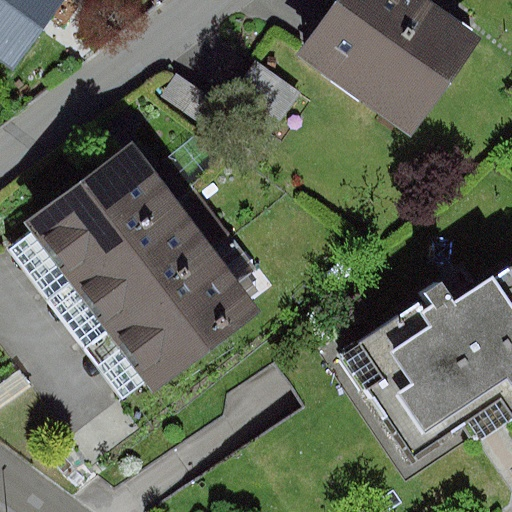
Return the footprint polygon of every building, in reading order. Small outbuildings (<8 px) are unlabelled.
[(0,0),(0,53),(25,70),(71,0),(0,0)] [(410,0),(366,0),(324,58),(433,137),(491,58),(410,0)] [(163,211),(125,161),(37,227),(75,277),(163,211)] [(163,211),(75,277),(112,328),(201,261),(229,239),(191,190),(163,211)] [(511,259),(357,356),(419,455),(511,396),(511,259)] [(201,261),(112,328),(150,377),(238,310),(201,261)]
